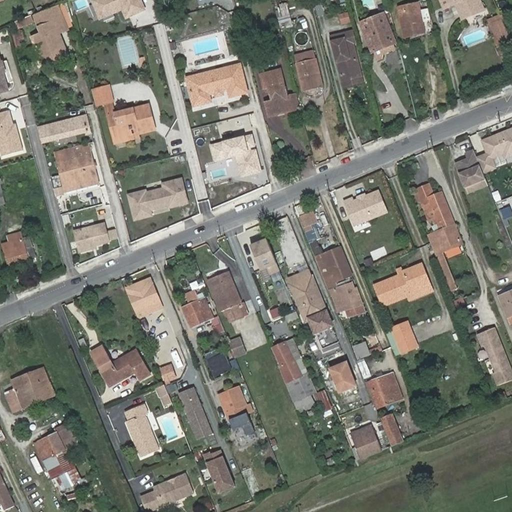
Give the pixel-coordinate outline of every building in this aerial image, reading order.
[(83,0),(69,0),(74,14),(87,11),(83,0)] [(145,11),(140,0),(93,0),(100,18),(123,9),(126,18),(145,11)] [(440,0),(445,9),(451,6),(448,0),(440,0)] [(399,7),(405,37),(425,32),(419,3),(399,7)] [(57,4),(34,14),(42,34),(32,38),(42,60),(66,50),(59,34),(68,30),(57,4)] [(501,11),(502,19),(509,18),(508,10),(501,11)] [(350,13),(340,14),(341,26),(351,24),(350,13)] [(283,16),(286,30),(295,28),(292,14),(283,16)] [(380,49),(394,43),(396,42),(384,14),(362,24),(374,52),(380,49)] [(489,24),(495,38),(503,35),(497,21),(489,24)] [(332,39),(342,80),(361,75),(354,43),(355,43),(353,33),(332,39)] [(123,66),(138,63),(133,36),(118,39),(123,66)] [(396,50),(394,43),(380,49),(383,56),(396,50)] [(314,52),(295,57),(298,65),(316,60),(314,52)] [(148,65),(146,57),(140,59),(141,67),(148,65)] [(0,59),(0,92),(8,91),(3,73),(0,71),(0,69),(0,64),(1,63),(0,59)] [(297,65),(304,91),(323,86),(316,60),(298,65),(297,65)] [(216,94),(223,92),(229,91),(230,97),(248,93),(241,65),(187,78),(194,107),(212,102),(210,95),(216,94)] [(269,87),(273,101),(268,102),(272,117),(292,111),(281,69),(261,75),(265,88),(269,87)] [(361,75),(342,80),(344,87),(363,82),(361,75)] [(93,91),(97,107),(105,105),(114,102),(110,87),(93,91)] [(114,102),(105,105),(108,116),(117,114),(114,102)] [(108,116),(114,140),(133,136),(132,130),(137,128),(139,134),(156,130),(149,106),(117,114),(108,116)] [(12,111),(0,113),(0,144),(3,156),(25,151),(19,129),(16,130),(15,125),(12,111)] [(42,139),(91,126),(89,116),(40,128),(42,139)] [(92,130),(91,126),(42,139),(44,143),(92,130)] [(133,136),(114,140),(115,144),(140,138),(139,134),(137,128),(132,130),(133,136)] [(511,129),(483,141),(494,170),(511,163),(511,129)] [(252,135),(210,145),(215,163),(237,157),(242,177),(262,172),(252,135)] [(57,153),(62,175),(65,185),(97,177),(91,155),(89,145),(57,153)] [(466,161),(457,164),(469,193),(478,190),(478,188),(480,182),(486,180),(475,151),(467,154),(469,159),(470,162),(467,164),(466,161)] [(63,185),(61,176),(53,177),(55,188),(63,185)] [(182,176),(163,181),(165,188),(147,193),(146,191),(130,195),(136,219),(152,215),(151,210),(164,206),(165,205),(169,204),(170,207),(188,202),(182,176)] [(0,178),(0,204),(11,202),(5,177),(0,178)] [(97,177),(65,185),(66,192),(99,183),(97,177)] [(417,189),(430,220),(433,219),(435,225),(437,224),(440,231),(428,236),(436,256),(443,253),(463,244),(455,226),(451,228),(449,223),(453,221),(442,193),(434,196),(429,183),(417,189)] [(345,203),(355,227),(388,213),(379,192),(366,197),(358,200),(354,202),(353,200),(345,203)] [(309,213),(300,217),(304,228),(313,225),(309,213)] [(75,231),(81,251),(94,248),(93,245),(109,241),(105,224),(75,231)] [(117,230),(110,232),(112,240),(119,238),(117,230)] [(30,259),(23,241),(21,233),(8,237),(10,242),(3,245),(10,265),(30,259)] [(30,238),(23,241),(30,259),(37,257),(30,238)] [(280,271),(268,240),(252,246),(261,270),(268,268),(271,275),(280,271)] [(341,248),(315,258),(328,289),(336,286),(335,282),(352,275),(341,248)] [(460,294),(443,253),(436,256),(453,297),(460,294)] [(404,273),(399,276),(375,285),(383,306),(408,296),(431,288),(422,265),(403,271),(404,273)] [(310,269),(288,278),(306,321),(328,312),(310,269)] [(209,282),(221,312),(226,310),(231,321),(245,316),(240,305),(242,304),(229,273),(209,282)] [(352,282),(328,290),(338,313),(339,312),(347,310),(350,318),(365,314),(362,305),(357,288),(355,289),(352,282)] [(153,285),(128,295),(138,319),(144,316),(141,310),(160,303),(153,285)] [(431,288),(408,296),(410,301),(433,292),(431,288)] [(511,292),(500,297),(511,325),(511,324),(511,292)] [(184,308),(192,327),(214,318),(206,299),(184,308)] [(160,303),(141,310),(144,316),(163,309),(160,303)] [(350,318),(347,310),(339,312),(343,320),(350,318)] [(328,312),(306,321),(311,334),(333,325),(328,312)] [(408,323),(393,329),(404,355),(418,350),(408,323)] [(495,328),(479,335),(484,347),(486,346),(491,359),(505,354),(495,328)] [(243,338),(229,343),(234,355),(248,349),(243,338)] [(358,360),(371,355),(366,341),(352,346),(358,360)] [(462,344),(465,351),(471,349),(468,342),(462,344)] [(311,395),(294,360),(286,343),(273,349),(281,365),(279,365),(295,402),(311,395)] [(102,348),(92,354),(102,372),(101,372),(110,388),(136,373),(141,381),(150,375),(136,351),(113,365),(102,348)] [(511,370),(505,354),(491,359),(497,373),(494,374),(499,386),(511,380),(511,370)] [(301,358),(294,360),(311,395),(316,393),(301,358)] [(209,364),(212,371),(226,366),(224,359),(209,364)] [(358,362),(364,377),(371,374),(365,359),(358,362)] [(348,362),(332,368),(342,391),(358,385),(348,362)] [(171,366),(161,370),(167,384),(171,382),(169,380),(176,377),(171,366)] [(12,382),(16,389),(47,376),(44,369),(12,382)] [(391,374),(366,383),(377,408),(400,400),(391,374)] [(47,376),(16,389),(6,393),(14,413),(55,396),(47,376)] [(211,430),(193,384),(178,390),(197,436),(211,430)] [(220,396),(230,420),(253,411),(250,404),(247,406),(240,387),(220,396)] [(317,396),(323,413),(331,409),(324,392),(317,396)] [(168,394),(162,397),(165,406),(172,403),(168,394)] [(149,413),(145,404),(126,412),(129,420),(127,421),(142,458),(160,450),(145,414),(149,413)] [(365,405),(367,420),(376,418),(374,404),(365,405)] [(379,414),(392,446),(404,441),(391,410),(379,414)] [(43,461),(67,449),(78,444),(70,428),(35,444),(43,461)] [(355,439),(363,458),(381,451),(373,432),(355,439)] [(220,448),(204,455),(220,493),(236,486),(220,448)] [(76,469),(67,449),(43,461),(53,480),(69,473),(76,469)] [(244,474),(253,493),(264,488),(259,474),(256,475),(254,470),(244,474)] [(15,506),(0,473),(0,502),(2,504),(6,511),(15,506)] [(74,484),(69,473),(53,480),(58,491),(74,484)] [(187,474),(154,488),(156,492),(142,498),(148,511),(149,511),(195,492),(187,474)] [(211,497),(201,498),(203,511),(213,510),(211,497)]
